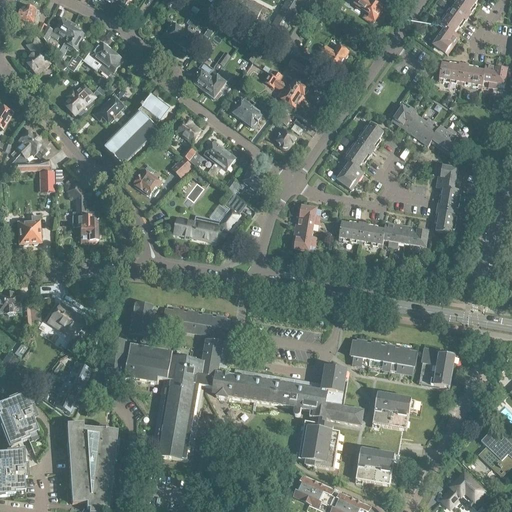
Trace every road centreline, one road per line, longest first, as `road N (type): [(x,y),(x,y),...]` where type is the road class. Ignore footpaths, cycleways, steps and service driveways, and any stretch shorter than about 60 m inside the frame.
road 1 (residential): [(153,266),(137,223),(0,70)]
road 2 (residential): [(293,183),(424,0)]
road 3 (secondary): [(475,320),(258,279)]
road 4 (unclassified): [(475,320),(493,221),(511,171)]
road 5 (secondary): [(0,277),(153,266)]
road 6 (residential): [(316,0),(282,43),(195,0)]
road 7 (residential): [(407,511),(476,376)]
road 8 (residential): [(293,183),(174,91)]
